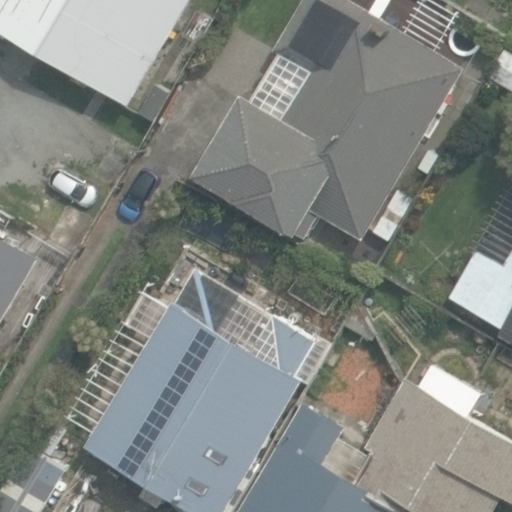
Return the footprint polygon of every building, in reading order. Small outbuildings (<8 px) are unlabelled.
[(0,0),(0,21),(138,104),(199,0),(0,0)] [(350,255),(374,268),(386,247),(370,237),(471,67),(359,0),(309,0),(281,48),(319,71),(293,116),(255,93),(204,179),(307,240),(323,213),(361,236),(350,255)] [(511,45),(508,43),(490,75),(511,88),(511,45)] [(158,121),(175,91),(158,81),(141,112),(158,121)] [(393,240),(419,198),(404,188),(378,230),(393,240)] [(0,331),(44,255),(0,229),(0,331)] [(453,296),(511,333),(511,262),(511,264),(484,247),(453,296)] [(50,304),(74,260),(57,251),(33,294),(50,304)] [(325,317),(346,328),(362,299),(341,287),(325,317)] [(92,447),(204,511),(231,511),(310,377),(302,373),(321,339),(281,316),(263,348),(178,299),(92,447)] [(409,511),(417,500),(434,511),(498,511),(509,494),(511,495),(511,431),(478,410),(490,391),(438,363),(427,382),(413,375),(368,449),(346,437),(353,424),(310,399),(243,511),(409,511)] [(0,505),(0,511),(47,511),(75,466),(36,444),(0,505)]
